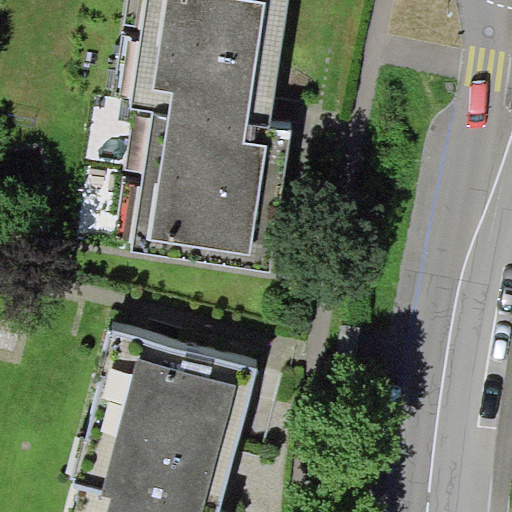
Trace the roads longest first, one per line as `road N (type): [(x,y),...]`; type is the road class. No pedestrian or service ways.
road 1 (residential): [(433,511),(508,131)]
road 2 (residential): [(483,0),(508,131)]
